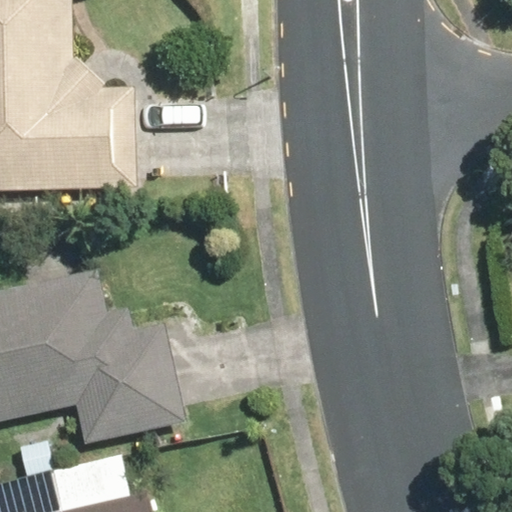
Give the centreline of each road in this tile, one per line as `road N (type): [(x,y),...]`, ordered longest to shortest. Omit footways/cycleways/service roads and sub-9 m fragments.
road 1 (residential): [(359,127),(378,345),(431,511)]
road 2 (residential): [(359,127),(511,114)]
road 3 (residential): [(359,127),(307,0)]
road 4 (residential): [(379,0),(359,127)]
